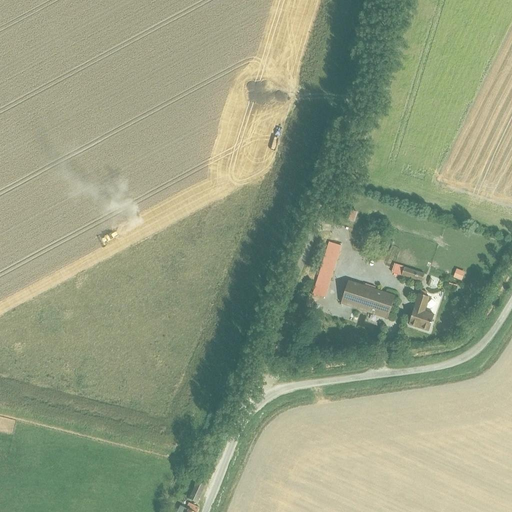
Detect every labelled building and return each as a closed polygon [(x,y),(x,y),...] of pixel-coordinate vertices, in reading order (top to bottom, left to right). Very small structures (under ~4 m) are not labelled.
[(351,210),(348,220),(354,222),(357,212),(351,210)] [(313,294),(325,298),(341,246),(329,242),(313,294)] [(401,275),(422,282),(424,274),(404,268),(401,275)] [(341,303),(387,319),(395,296),(348,281),(341,303)] [(408,325),(429,332),(434,315),(424,312),(429,297),(426,296),(420,295),(418,294),(408,325)] [(197,503),(207,480),(199,477),(189,499),(197,503)] [(177,493),(183,480),(176,478),(171,490),(177,493)]
